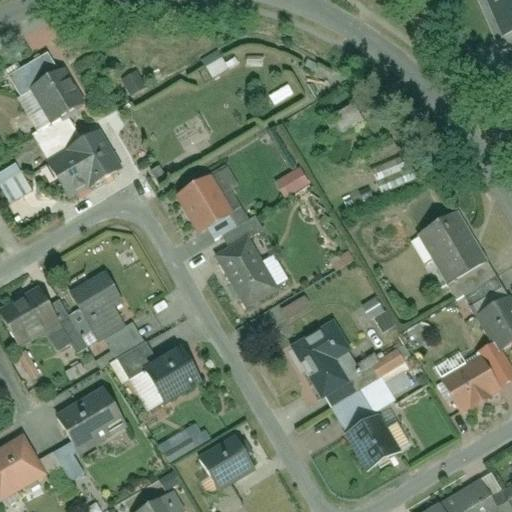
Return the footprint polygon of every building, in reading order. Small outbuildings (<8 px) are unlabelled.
[(511,0),(490,0),(505,35),(511,32),(511,0)] [(205,60),(215,76),(231,66),(222,50),(205,60)] [(33,88),(63,71),(51,52),(12,76),(23,94),(33,88)] [(63,71),(33,88),(54,123),(70,114),(88,103),(67,68),(63,71)] [(149,83),(141,70),(127,78),(135,92),(149,83)] [(54,123),(33,88),(23,94),(20,96),(41,131),(54,123)] [(322,120),(331,138),(353,126),(343,108),(322,120)] [(35,135),(50,161),(86,139),(70,114),(54,123),(41,131),(35,135)] [(86,139),(50,161),(72,198),(124,167),(102,130),(86,139)] [(24,171),(19,163),(0,174),(0,183),(1,185),(24,171)] [(304,166),(280,181),(288,195),(313,180),(304,166)] [(214,174),(178,196),(201,234),(237,212),(214,174)] [(490,260),(461,212),(420,236),(449,285),(490,260)] [(251,235),(218,255),(249,307),(282,288),(281,285),(268,264),(251,235)] [(334,262),(339,271),(356,260),(351,252),(334,262)] [(278,258),(268,264),(281,285),(291,279),(278,258)] [(107,272),(73,292),(84,310),(91,321),(117,306),(124,301),(107,272)] [(2,312),(22,347),(64,322),(43,287),(2,312)] [(309,295),(285,309),(291,319),(315,305),(309,295)] [(497,344),(502,352),(511,345),(511,298),(511,297),(480,315),(497,344)] [(381,298),(366,307),(374,319),(376,318),(388,310),(381,298)] [(117,306),(91,321),(102,341),(107,338),(128,325),(117,306)] [(84,352),(102,341),(91,321),(84,310),(65,321),(84,352)] [(398,326),(388,310),(376,318),(385,333),(398,326)] [(128,325),(107,338),(119,358),(147,341),(135,321),(128,325)] [(355,351),(337,321),(297,345),(315,375),(340,359),(355,351)] [(483,357),(503,391),(511,385),(511,368),(502,352),(497,344),(481,354),(483,357)] [(376,368),(382,378),(407,363),(400,351),(374,366),(376,368)] [(166,402),(168,405),(203,384),(184,352),(149,373),(166,402)] [(483,357),(445,380),(465,414),(503,391),(483,357)] [(353,381),(340,359),(315,375),(310,377),(323,400),(328,397),(353,381)] [(376,368),(353,381),(359,392),(382,378),(376,368)] [(166,402),(149,373),(134,382),(151,411),(166,402)] [(328,397),(334,408),(360,393),(359,392),(353,381),(328,397)] [(106,388),(59,416),(82,455),(129,427),(106,388)] [(350,434),(377,417),(362,392),(360,393),(334,408),(350,434)] [(350,434),(348,435),(370,472),(404,452),(382,414),(377,417),(350,434)] [(197,422),(160,444),(172,463),(209,441),(197,422)] [(25,435),(0,450),(0,497),(2,502),(48,474),(25,435)] [(203,456),(223,490),(257,470),(237,436),(203,456)] [(72,443),(45,458),(60,485),(87,471),(72,443)] [(494,473),(483,480),(493,497),(505,490),(494,473)] [(483,480),(444,503),(449,511),(501,511),(493,497),(483,480)] [(511,511),(511,502),(505,490),(493,497),(501,511),(511,511)] [(140,511),(187,511),(188,511),(176,491),(140,511)] [(449,511),(444,503),(428,511),(449,511)]
